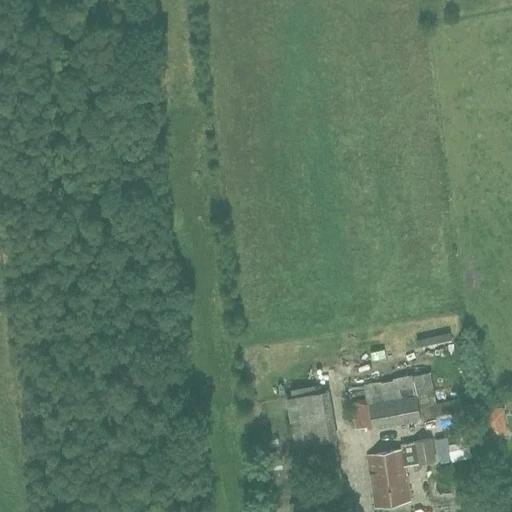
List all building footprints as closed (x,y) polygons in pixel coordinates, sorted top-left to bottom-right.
[(422,420),(455,412),(453,401),(436,404),(431,372),(364,385),(367,404),(351,402),(356,430),(368,428),(368,430),(374,429),(422,420)] [(327,392),(291,398),(299,440),(335,433),(327,392)] [(491,438),(511,437),(509,408),(489,410),(491,438)] [(401,445),(401,451),(366,456),(375,508),(410,502),(405,474),(419,472),(418,464),(435,460),(431,440),(414,443),(401,445)] [(327,511),(353,511),(352,498),(326,502),(327,511)]
